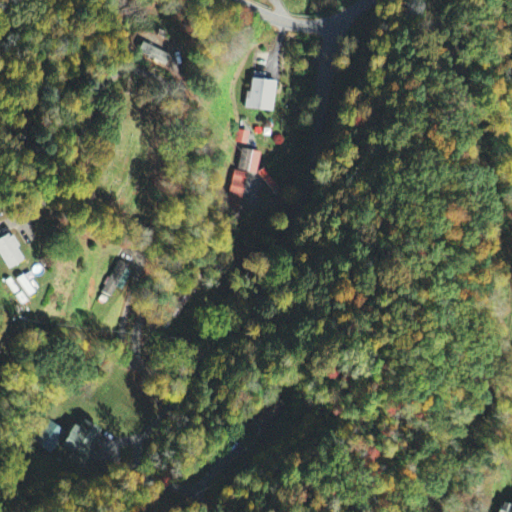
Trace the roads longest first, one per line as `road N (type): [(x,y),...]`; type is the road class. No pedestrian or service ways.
road 1 (residential): [(189,382),(152,375),(136,343),(166,275),(182,155),(177,102),(160,83),(130,74),(99,88),(26,218)]
road 2 (residential): [(148,431),(274,278),(313,170),(335,22)]
road 3 (tertiary): [(232,0),(305,26),(335,22),(371,0)]
